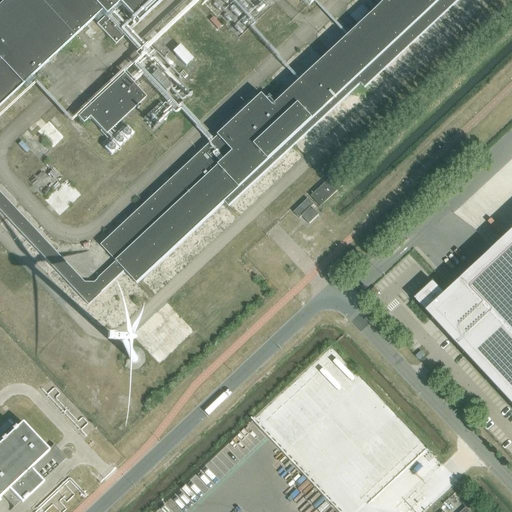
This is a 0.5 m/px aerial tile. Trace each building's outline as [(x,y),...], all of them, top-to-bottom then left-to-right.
[(0,0),(0,106),(87,25),(88,24),(101,12),(105,16),(97,24),(115,44),(163,0),(0,0)] [(373,13),(372,15),(273,107),(262,95),(101,246),(116,262),(94,283),(84,282),(0,192),(0,211),(88,305),(88,304),(125,271),(137,284),(225,202),(229,207),(360,84),(365,88),(459,0),(387,0),(387,1),(373,13)] [(189,68),(199,59),(187,44),(176,53),(189,68)] [(124,74),(77,117),(83,124),(90,117),(106,135),(146,98),(124,74)] [(49,121),(38,132),(53,148),(64,138),(49,121)] [(344,185),(344,184),(334,174),(311,196),(321,207),(328,200),(344,185)] [(67,180),(45,200),(60,216),(81,195),(67,180)] [(300,219),(302,216),(309,224),(319,215),(311,207),(314,205),(308,199),(294,212),(300,219)] [(433,281),(414,299),(511,404),(511,232),(445,295),(433,281)] [(407,282),(430,266),(422,254),(399,271),(407,282)] [(421,351),(415,356),(419,360),(425,355),(421,351)] [(0,497),(3,495),(13,507),(9,511),(10,511),(22,500),(23,501),(28,496),(27,495),(66,458),(54,445),(48,450),(23,423),(0,443),(0,497)]
